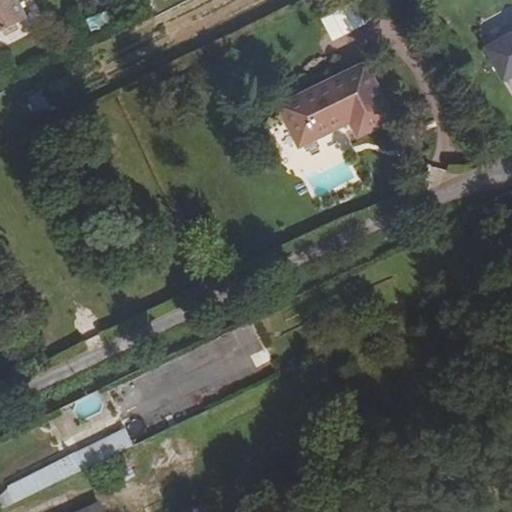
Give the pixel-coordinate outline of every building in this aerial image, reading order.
[(0,0),(0,32),(27,19),(17,0),(0,0)] [(511,27),(511,31),(511,32),(511,33),(485,47),(504,88),(511,84),(511,27)] [(315,90),(283,106),(304,146),(352,121),(359,136),(394,119),(368,66),(319,90),(315,90)] [(346,161),(315,176),(323,191),(353,177),(346,161)] [(76,472),(137,448),(131,434),(71,457),(76,472)] [(215,511),(211,500),(177,511),(215,511)]
